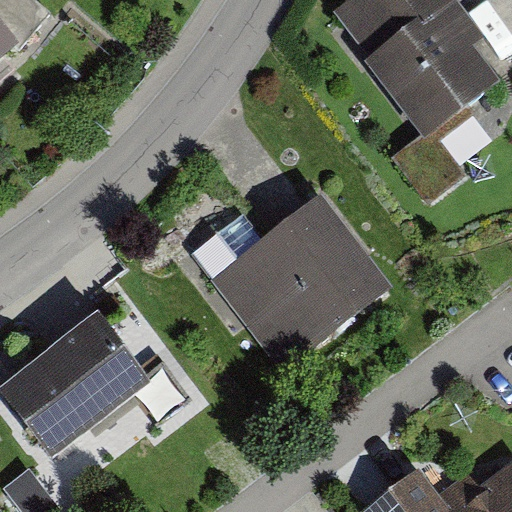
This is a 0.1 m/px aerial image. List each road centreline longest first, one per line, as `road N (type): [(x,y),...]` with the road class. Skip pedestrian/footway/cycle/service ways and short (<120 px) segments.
road 1 (residential): [(259,0),(146,153),(0,278)]
road 2 (residential): [(257,511),(511,312)]
